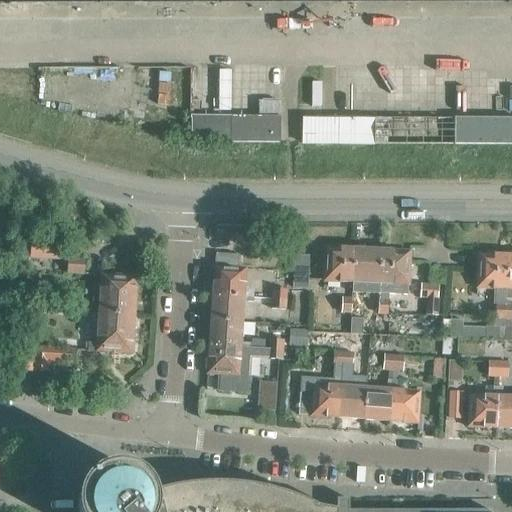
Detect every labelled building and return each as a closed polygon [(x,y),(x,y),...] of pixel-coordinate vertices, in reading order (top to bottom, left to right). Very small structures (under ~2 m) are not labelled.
[(231,117),(231,142),(279,143),(279,101),(257,101),(257,117),(231,117)] [(231,117),(191,117),(191,141),(191,142),(231,142),(231,117)] [(319,118),(301,117),(301,143),(374,144),(374,118),(319,118)] [(454,119),(374,118),(374,144),(454,144),(454,119)] [(511,119),(454,119),(454,144),(511,144),(511,119)] [(64,243),(36,242),(27,241),(26,258),(63,260),(64,243)] [(352,283),(353,250),(325,249),(324,282),(352,283)] [(353,250),(352,283),(351,293),(378,294),(380,294),(382,251),(353,250)] [(378,300),(380,300),(379,314),(388,314),(389,294),(407,295),(407,286),(408,286),(409,252),(382,251),(380,294),(378,294),(378,300)] [(214,267),(212,295),(252,298),(253,294),(244,293),(246,269),(238,269),(238,255),(216,254),(215,267),(214,267)] [(504,306),(505,290),(507,256),(478,255),(477,289),(496,290),(494,327),(485,326),(485,327),(485,339),(503,340),(504,330),(504,320),(505,306),(504,306)] [(85,274),(85,261),(72,260),(71,273),(85,274)] [(307,265),(293,264),(293,288),(307,288),(307,265)] [(98,312),(137,314),(137,304),(136,298),(138,277),(101,275),(98,312)] [(272,299),(285,300),(286,290),(272,289),(272,299)] [(438,294),(428,293),(426,308),(436,309),(438,294)] [(252,298),(212,295),(210,321),(242,323),(244,302),(252,302),(252,298)] [(272,299),(272,300),(271,309),(284,310),(285,300),(272,299)] [(352,299),(351,299),(342,299),(342,312),(352,313),(352,299)] [(137,314),(98,312),(96,343),(89,343),(89,351),(88,351),(88,352),(133,355),(134,334),(136,328),(137,314)] [(350,319),(350,335),(362,335),(362,320),(350,319)] [(448,337),(485,339),(485,327),(461,326),(461,319),(449,319),(449,320),(441,319),(441,331),(448,332),(448,337)] [(241,344),(242,323),(210,321),(209,346),(249,348),(249,344),(241,344)] [(307,331),(289,330),(288,348),(306,349),(307,331)] [(269,339),(268,350),(282,351),(282,340),(269,339)] [(281,360),(282,351),(268,350),(249,348),(209,346),(207,374),(207,385),(227,386),(227,375),(250,377),(251,358),(281,360)] [(34,347),(32,371),(48,372),(49,362),(75,364),(76,350),(34,347)] [(304,349),(294,349),(294,359),(303,359),(304,349)] [(341,378),(341,367),(342,354),(333,353),(331,373),(337,378),(336,386),(313,385),(312,396),(301,395),(299,414),(310,415),(310,416),(338,418),(341,378)] [(341,367),(342,367),(351,368),(352,354),(342,354),(341,367)] [(387,390),(365,388),(363,420),(389,422),(393,357),(383,357),(382,370),(388,370),(387,390)] [(396,390),(396,382),(397,371),(403,371),(403,365),(427,368),(427,363),(419,362),(419,359),(393,357),(389,422),(417,423),(419,392),(396,390)] [(460,379),(461,359),(449,358),(448,379),(460,379)] [(498,363),(487,362),(487,376),(493,376),(492,397),(468,396),(467,427),(495,428),(497,387),(498,363)] [(498,363),(498,376),(507,377),(508,363),(498,363)] [(338,418),(363,420),(365,388),(345,387),(346,378),(341,378),(338,418)] [(276,413),(277,381),(258,380),(257,412),(276,413)] [(511,397),(501,397),(501,388),(497,387),(495,428),(511,429),(511,397)] [(448,418),(461,418),(462,393),(449,393),(448,418)] [(335,511),(336,511),(318,508),(306,502),(295,498),(284,494),(278,492),(270,490),(262,488),(254,487),(247,485),(240,485),(232,484),(225,484),(218,483),(210,483),(203,484),(189,485),(153,479),(153,480),(154,481),(149,482),(146,479),(144,477),(142,475),(139,473),(137,472),(134,471),(131,469),(128,468),(125,467),(121,467),(117,467),(114,467),(110,467),(107,468),(104,469),(100,471),(97,472),(94,474),(91,476),(89,479),(86,481),(84,484),(82,487),(80,490),(79,494),(78,497),(77,501),(77,504),(77,508),(77,511),(335,511)] [(336,499),(336,511),(335,511),(390,511),(348,511),(348,499),(336,499)]
